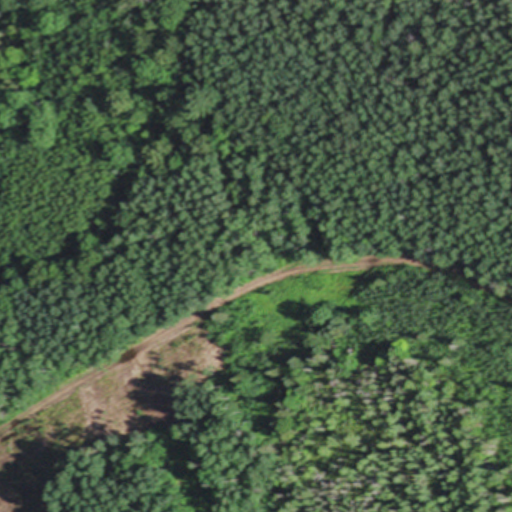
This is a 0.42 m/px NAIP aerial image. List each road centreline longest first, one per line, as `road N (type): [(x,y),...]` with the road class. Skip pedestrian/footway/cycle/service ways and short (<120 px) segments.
road 1 (track): [(289,266),(0,430)]
road 2 (track): [(511,296),(411,257),(289,266)]
